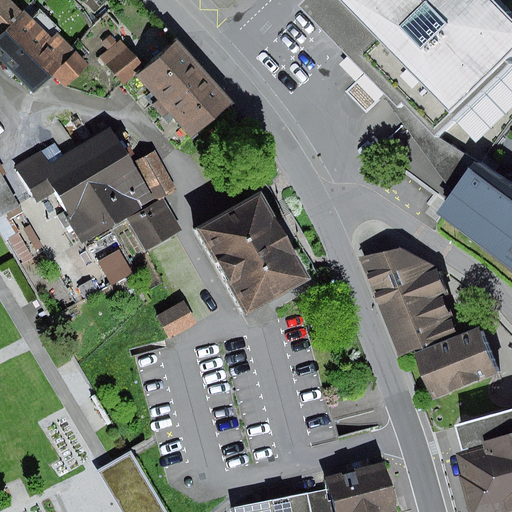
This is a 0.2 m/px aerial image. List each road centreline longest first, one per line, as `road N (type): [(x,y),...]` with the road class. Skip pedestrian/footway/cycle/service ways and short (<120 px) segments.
road 1 (tertiary): [(432,511),(412,434),(321,213)]
road 2 (tertiary): [(321,213),(279,140),(157,0)]
road 3 (residential): [(511,303),(390,212),(361,200),(321,213)]
